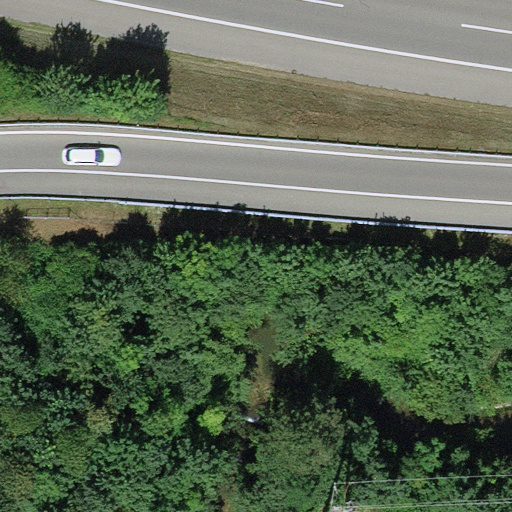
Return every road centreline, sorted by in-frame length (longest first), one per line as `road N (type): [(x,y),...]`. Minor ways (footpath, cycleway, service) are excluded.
road 1 (motorway): [(0,157),(511,187)]
road 2 (motorway): [(295,0),(511,35)]
